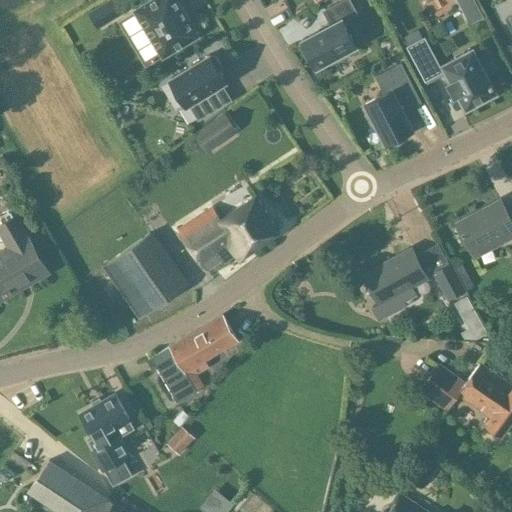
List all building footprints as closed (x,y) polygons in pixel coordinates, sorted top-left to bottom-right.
[(123,13),(115,0),(108,0),(88,13),(98,29),(123,13)] [(177,0),(149,0),(134,9),(163,57),(199,35),(177,0)] [(349,0),(342,0),(325,9),(333,23),(302,40),(304,43),(300,45),(307,58),(311,56),(316,66),(329,59),(331,63),(345,56),(343,52),(356,45),(343,20),(356,12),(349,0)] [(457,0),(470,24),(484,16),(475,0),(457,0)] [(424,36),(406,46),(425,81),(444,71),(446,70),(451,80),(449,81),(455,93),(458,92),(466,107),(474,103),(476,105),(488,99),(487,96),(495,91),(491,84),(494,83),(492,79),(489,81),(486,73),(497,67),(489,52),(477,58),(472,48),(443,64),(440,66),(424,36)] [(212,56),(210,54),(170,79),(186,104),(189,102),(199,118),(230,99),(221,83),(226,80),(219,69),(223,67),(215,54),(212,56)] [(401,63),(376,76),(385,93),(365,104),(385,143),(389,141),(390,144),(411,133),(410,130),(414,128),(404,110),(421,101),(401,63)] [(224,117),(196,142),(206,154),(234,128),(224,117)] [(178,229),(206,270),(221,260),(223,262),(235,253),(238,258),(279,230),(255,195),(232,211),(224,199),(178,229)] [(456,224),(472,254),(511,232),(511,211),(508,214),(500,200),(456,224)] [(0,253),(0,294),(27,279),(29,282),(47,272),(15,217),(13,218),(10,213),(0,218),(0,239),(4,238),(9,248),(0,253)] [(102,266),(139,319),(190,283),(153,230),(102,266)] [(370,307),(378,321),(406,306),(400,293),(427,278),(411,249),(388,261),(389,262),(364,276),(378,302),(370,307)] [(433,275),(447,300),(467,290),(452,263),(433,275)] [(467,295),(454,302),(468,328),(461,332),(464,339),(476,339),(488,333),(467,295)] [(169,381),(180,400),(204,386),(193,366),(206,359),(222,349),(236,340),(222,315),(154,355),(169,381)] [(484,426),(499,438),(511,420),(511,385),(480,362),(465,383),(439,362),(419,390),(447,410),(458,394),(491,418),(484,426)] [(92,451),(106,476),(125,465),(111,440),(110,441),(105,432),(128,419),(115,395),(79,415),(93,439),(94,439),(99,447),(92,451)] [(183,408),(174,419),(181,426),(190,414),(183,408)] [(179,455),(194,439),(182,427),(166,444),(179,455)] [(404,476),(422,488),(439,462),(421,450),(404,476)] [(55,511),(105,511),(112,503),(48,460),(27,492),(56,511),(55,511)] [(197,506),(205,511),(223,511),(231,501),(211,487),(197,506)] [(426,511),(400,494),(387,511),(426,511)]
